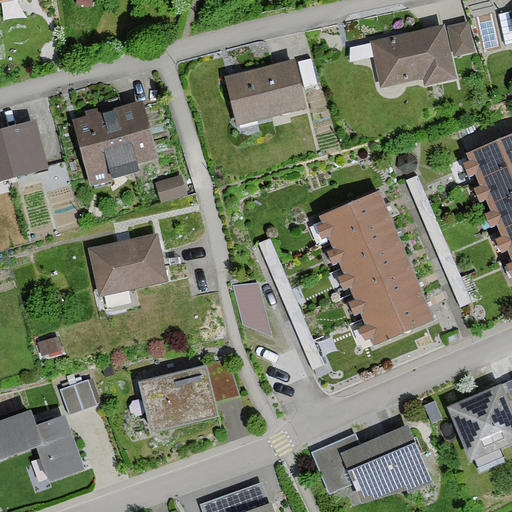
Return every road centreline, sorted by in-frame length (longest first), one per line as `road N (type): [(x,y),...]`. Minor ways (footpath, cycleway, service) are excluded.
road 1 (residential): [(511,344),(281,447),(92,511)]
road 2 (residential): [(0,101),(391,0)]
